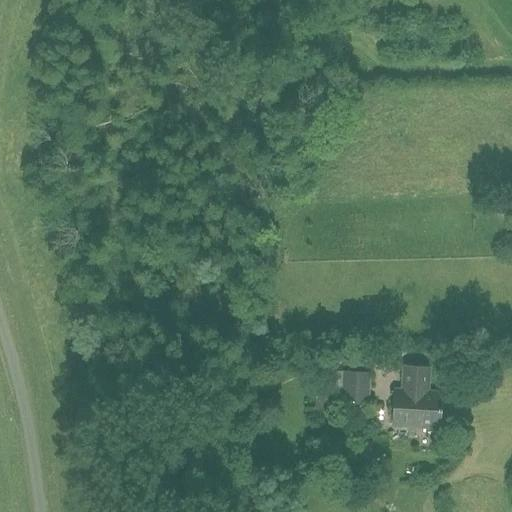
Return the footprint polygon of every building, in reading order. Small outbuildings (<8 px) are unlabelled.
[(281,348),(282,332),(271,332),(270,348),(281,348)] [(303,343),(303,334),(287,333),(287,342),(303,343)] [(440,427),(442,393),(425,392),(426,385),(428,385),(429,367),(404,366),(402,391),(394,390),(392,424),(440,427)] [(346,371),(345,402),(370,403),(371,372),(346,371)] [(308,392),(327,392),(327,401),(338,401),(338,377),(308,376),(308,392)]
